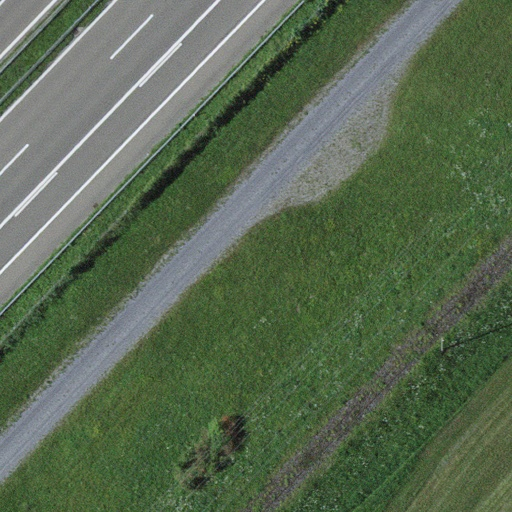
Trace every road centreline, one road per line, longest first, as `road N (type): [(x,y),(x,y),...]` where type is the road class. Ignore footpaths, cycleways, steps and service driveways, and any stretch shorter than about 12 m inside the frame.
road 1 (track): [(440,0),(0,467)]
road 2 (motorway): [(0,174),(169,0)]
